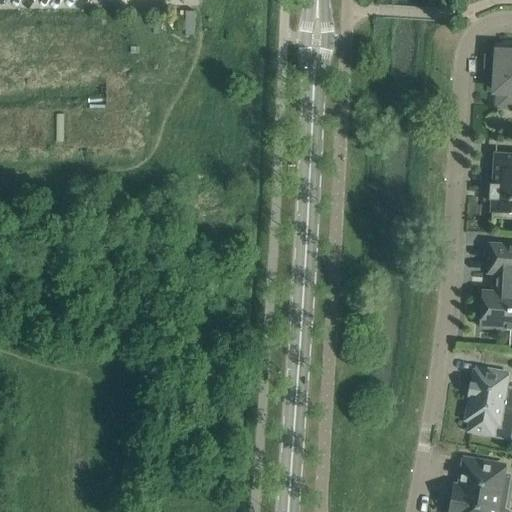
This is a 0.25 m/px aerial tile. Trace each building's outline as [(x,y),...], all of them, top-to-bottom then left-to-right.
[(0,29),(0,91),(9,91),(9,71),(159,71),(159,20),(105,20),(105,30),(0,29)] [(511,54),(497,53),(495,92),(504,93),(503,95),(511,95),(511,54)] [(0,109),(0,147),(126,148),(126,86),(106,87),(106,109),(0,109)] [(511,156),(495,155),(493,185),(489,185),(488,201),(492,201),(491,219),(511,220),(511,156)] [(511,246),(509,246),(489,245),(487,274),(495,274),(494,293),(482,292),(480,328),(511,330),(511,246)] [(470,397),(465,421),(470,422),(468,432),(488,435),(490,425),(499,427),(502,406),(511,407),(511,388),(506,388),(508,374),(494,372),(475,368),(472,385),(469,384),(467,396),(470,397)] [(503,466),(484,463),(464,460),(459,487),(453,486),(448,511),(509,511),(507,509),(504,508),(510,475),(502,474),(503,466)]
